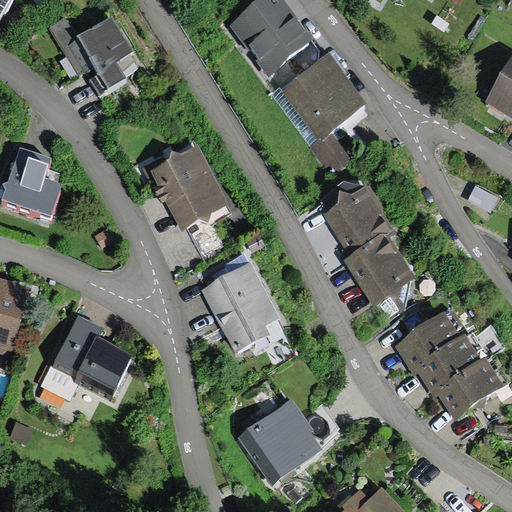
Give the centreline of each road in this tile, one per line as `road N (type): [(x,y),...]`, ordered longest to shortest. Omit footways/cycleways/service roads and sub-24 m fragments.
road 1 (residential): [(146,0),(286,225),(381,398),(452,462),(511,499)]
road 2 (residential): [(160,297),(75,124),(0,63)]
road 3 (residential): [(214,511),(160,297)]
road 4 (residential): [(405,118),(511,297)]
road 5 (residential): [(312,0),(405,118)]
road 6 (residential): [(0,250),(59,266),(129,301)]
